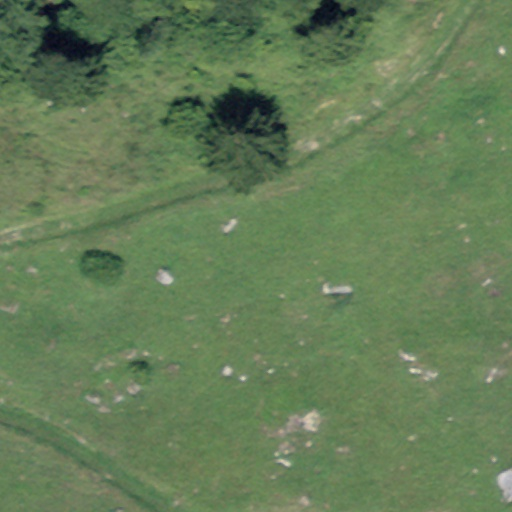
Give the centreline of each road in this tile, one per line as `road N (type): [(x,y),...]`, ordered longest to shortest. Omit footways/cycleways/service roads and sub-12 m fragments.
road 1 (track): [(0,245),(334,146),(446,57),(483,0)]
road 2 (track): [(152,511),(73,456),(0,423)]
